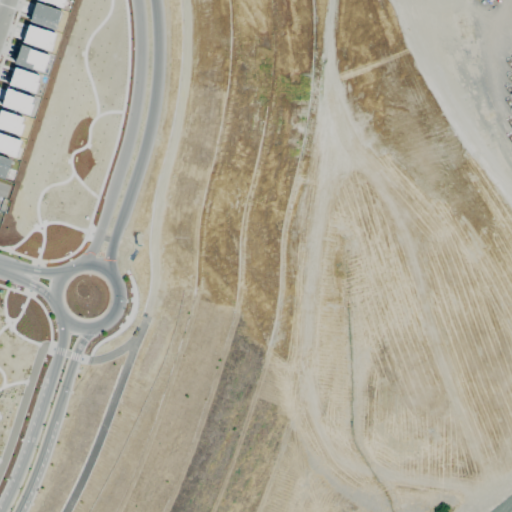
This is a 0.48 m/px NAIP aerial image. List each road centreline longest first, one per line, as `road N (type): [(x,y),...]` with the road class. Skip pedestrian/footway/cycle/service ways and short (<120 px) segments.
road 1 (secondary): [(107,271),(156,93),(154,0)]
road 2 (secondary): [(136,0),(140,60),(127,143),(82,263)]
road 3 (secondary): [(66,320),(0,511)]
road 4 (secondary): [(75,326),(104,322),(119,299),(112,276),(95,265),(72,267),(56,287),(56,305),(75,326)]
road 5 (secondary): [(18,511),(85,327)]
